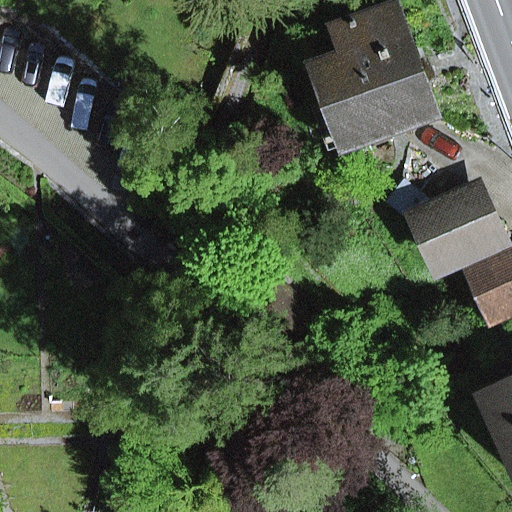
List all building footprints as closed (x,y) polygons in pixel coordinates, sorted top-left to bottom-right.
[(318,67),(348,149),(441,114),(400,4),(362,18),(372,47),(346,56),(318,67)] [(346,56),(372,47),(362,18),(336,28),(346,56)] [(143,206),(158,212),(171,174),(156,169),(143,206)] [(422,215),(447,269),(503,244),(478,190),(422,215)] [(511,254),(470,274),(492,320),(511,310),(511,254)] [(272,275),(240,307),(300,365),(332,332),(272,275)] [(487,398),(511,453),(511,365),(500,371),(508,389),(487,398)]
